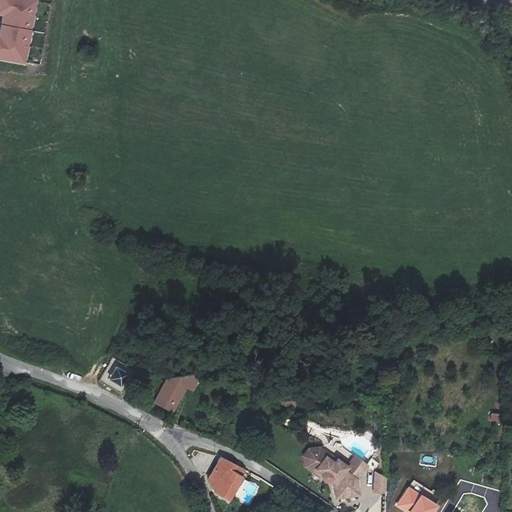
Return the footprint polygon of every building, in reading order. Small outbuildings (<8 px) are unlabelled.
[(39,0),(38,0),(0,0),(0,15),(3,16),(0,35),(0,59),(25,66),(39,0)] [(111,358),(100,381),(121,390),(131,368),(111,358)] [(196,390),(206,373),(188,373),(173,375),(167,377),(154,401),(173,410),(187,385),(196,390)] [(214,491),(228,498),(240,475),(232,470),(234,465),(219,458),(207,480),(214,491)] [(339,470),(341,467),(321,459),(312,462),(308,471),(312,480),(333,490),(333,489),(331,488),(331,487),(331,486),(330,484),(331,484),(315,477),(313,470),(315,465),(322,463),(339,470)] [(331,484),(339,488),(344,490),(350,504),(371,496),(365,482),(372,466),(358,460),(354,469),(352,472),(341,467),(339,470),(322,463),(315,465),(313,470),(315,477),(331,484)] [(352,472),(354,469),(342,464),(341,467),(352,472)]
